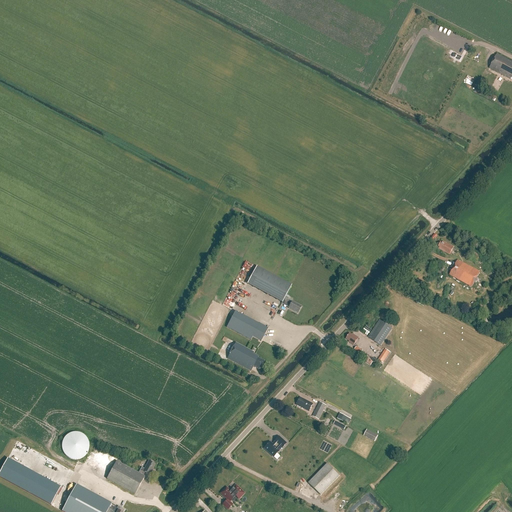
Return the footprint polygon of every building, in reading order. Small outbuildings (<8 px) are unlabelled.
[(511,78),(511,62),(497,54),(490,68),(511,80),(511,78)] [(450,255),(454,248),(443,242),(442,243),(441,243),(438,247),(440,247),(439,249),(450,255)] [(472,288),(480,273),(458,261),(450,275),(472,288)] [(257,267),(247,284),(282,303),(289,307),(288,309),(298,314),(301,307),(292,302),(285,298),(292,285),(257,267)] [(261,342),(268,329),(235,312),(227,328),(251,341),(253,337),(261,342)] [(380,346),(392,329),(380,321),(368,338),(380,346)] [(354,346),(359,338),(352,334),(352,335),(350,334),(346,339),(351,343),(350,343),(354,346)] [(259,370),(264,362),(258,359),(259,357),(253,354),(254,353),(236,343),(227,359),(251,371),(253,367),(259,370)] [(384,363),(390,352),(385,349),(378,361),(384,363)] [(308,411),(312,404),(301,398),(297,405),(308,411)] [(319,420),(326,406),(320,403),(313,417),(319,420)] [(349,425),(351,420),(340,414),(337,419),(349,425)] [(334,425),(344,430),(346,427),(335,421),(334,425)] [(364,436),(375,442),(378,436),(367,430),(364,436)] [(87,437),(85,435),(82,433),(79,432),(77,432),(74,432),(71,433),(68,434),(66,436),(64,437),(63,439),(62,442),(61,445),(61,448),(62,451),(63,453),(64,455),(67,458),(68,459),(71,460),(75,461),(77,461),(79,461),(80,460),(82,459),(85,458),(87,456),(89,453),(90,450),(90,447),(90,445),(89,442),(88,439),(87,437)] [(275,442),(272,445),(270,442),(267,445),(266,445),(267,446),(264,448),(274,457),(279,451),(278,451),(282,448),(286,444),(278,437),(275,441),(275,442)] [(150,476),(153,471),(152,471),(155,465),(149,461),(145,469),(142,467),(138,473),(116,461),(107,479),(135,495),(147,474),(150,476)] [(321,496),(340,476),(328,464),(308,484),(321,496)] [(120,511),(118,511),(119,509),(115,507),(115,506),(76,485),(62,511),(107,511),(108,510),(112,511),(120,511)] [(230,491),(227,489),(222,494),(227,500),(223,505),(228,510),(232,505),(229,502),(235,496),(238,499),(244,493),(242,492),(242,491),(239,488),(239,489),(236,486),(235,487),(234,486),(232,488),(233,489),(230,491)]
